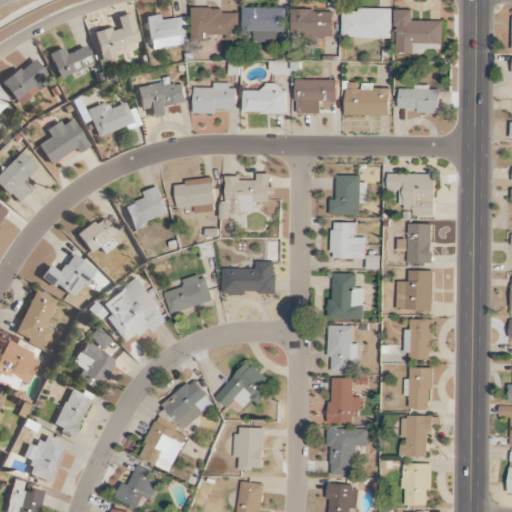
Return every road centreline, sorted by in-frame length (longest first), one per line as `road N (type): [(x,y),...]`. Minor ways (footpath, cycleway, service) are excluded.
road 1 (residential): [(0,288),(64,202),(161,152),(476,148)]
road 2 (tertiary): [(477,0),(472,511)]
road 3 (residential): [(294,511),(301,146)]
road 4 (residential): [(79,511),(121,417),(171,359),(237,334),(299,333)]
road 5 (residential): [(0,52),(116,0)]
